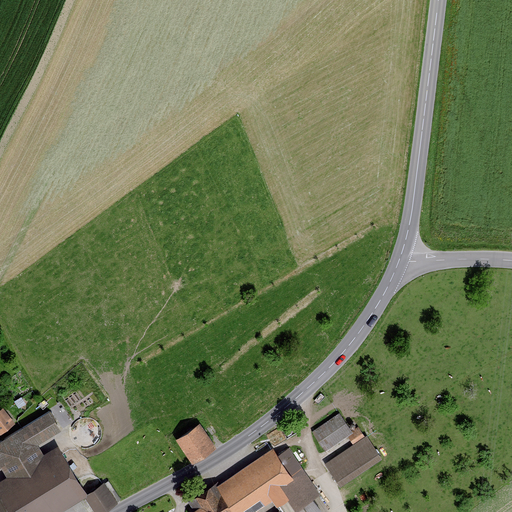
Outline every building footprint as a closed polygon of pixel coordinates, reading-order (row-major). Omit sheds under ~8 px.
[(0,412),(0,432),(2,435),(17,423),(5,408),(0,412)] [(344,410),(314,431),(329,451),(358,430),(344,410)] [(45,454),(40,446),(63,432),(50,412),(0,443),(0,471),(3,470),(8,477),(0,481),(0,488),(4,495),(0,497),(0,511),(61,511),(90,493),(59,445),(45,454)] [(204,422),(181,436),(197,461),(219,447),(204,422)] [(368,432),(330,461),(347,483),(385,455),(368,432)] [(289,440),(221,484),(189,504),(194,511),(258,511),(289,493),(301,511),(324,495),(289,440)] [(103,511),(119,502),(108,484),(87,498),(95,511),(103,511)]
